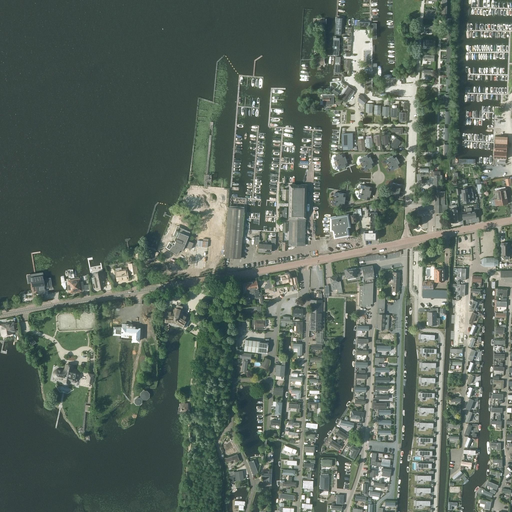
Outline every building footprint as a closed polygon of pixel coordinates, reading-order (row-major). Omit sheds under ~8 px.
[(347,101),(355,90),(348,85),(340,96),(347,101)] [(333,105),(334,105),(334,95),(323,96),(324,105),(333,105)] [(364,106),(368,101),(360,95),(357,99),(359,100),(358,101),(364,106)] [(352,132),(341,132),(341,146),(342,146),(343,146),(342,147),(342,149),(352,149),(352,147),(352,134),(352,132)] [(396,149),(402,141),(396,137),(391,145),(396,149)] [(507,151),(508,144),(495,143),(495,151),(507,151)] [(507,159),(507,151),(495,151),(494,158),(507,159)] [(343,155),(343,154),(334,157),(336,160),(337,160),(338,160),(339,164),(339,165),(337,165),(339,169),(347,166),(347,164),(348,164),(345,154),(343,155)] [(368,155),(368,154),(360,159),(362,162),(363,161),(364,161),(366,165),(365,165),(365,166),(364,166),(366,170),(374,165),(373,164),(375,163),(370,155),(368,155)] [(394,156),(394,155),(386,160),(388,163),(389,162),(392,167),(390,167),(392,170),(400,166),(399,165),(401,164),(396,155),(394,156)] [(446,172),(445,160),(442,160),(443,171),(440,171),(433,171),(433,170),(429,170),(429,173),(422,173),(422,176),(429,176),(429,177),(434,177),(434,190),(437,190),(438,190),(438,191),(440,191),(440,180),(442,180),(442,175),(440,175),(445,174),(445,172),(446,172)] [(398,196),(401,186),(399,185),(399,184),(390,182),(390,185),(391,186),(390,191),(388,191),(387,194),(396,197),(396,195),(398,196)] [(370,198),(372,188),(371,188),(371,187),(362,184),(361,188),(363,188),(363,189),(362,193),(361,193),(361,194),(360,193),(359,197),(368,199),(368,198),(370,198)] [(304,246),(306,185),(305,185),(295,185),(290,185),(290,198),(288,245),(304,246)] [(469,193),(469,189),(462,190),(463,202),(470,202),(470,198),(474,198),(473,192),(469,193)] [(496,206),(508,203),(506,189),(496,191),(498,198),(495,199),(496,206)] [(445,204),(445,191),(440,191),(438,191),(438,195),(436,195),(436,212),(442,212),(442,213),(447,213),(447,212),(447,204),(445,204)] [(345,205),(346,195),(344,194),(345,193),(336,192),(335,195),(336,196),(337,196),(336,201),(334,201),(334,204),(343,206),(343,204),(345,205)] [(228,207),(224,257),(240,258),(244,209),(245,199),(231,198),(230,207),(228,207)] [(352,223),(359,222),(357,208),(355,208),(355,211),(353,211),(354,214),(351,215),(352,223)] [(472,211),(471,208),(466,208),(466,212),(463,212),(464,219),(476,218),(476,211),(472,211)] [(368,212),(368,216),(371,216),(371,231),(365,231),(365,239),(377,239),(377,232),(378,232),(378,212),(368,212)] [(350,235),(349,228),(352,227),(349,213),(330,217),(330,221),(331,231),(333,231),(334,239),(350,235)] [(211,216),(201,215),(195,269),(206,270),(211,224),(210,224),(211,216)] [(169,242),(166,247),(169,248),(177,253),(180,248),(182,250),(184,246),(191,249),(194,243),(186,240),(190,231),(181,228),(179,231),(176,230),(173,235),(176,236),(177,236),(177,237),(176,237),(175,239),(176,240),(175,241),(174,243),(174,245),(172,244),(169,242)] [(264,252),(265,244),(259,243),(260,237),(256,237),(255,244),(259,244),(258,251),(264,252)] [(275,246),(276,239),(272,238),(271,245),(265,244),(264,252),(271,252),(271,246),(275,246)] [(511,252),(511,249),(510,249),(510,242),(502,243),(502,256),(510,255),(510,252),(511,252)] [(144,259),(154,258),(157,252),(144,247),(144,248),(143,251),(144,259)] [(485,267),(494,266),(498,264),(498,260),(494,258),(485,258),(481,260),(481,264),(485,267)] [(137,273),(135,263),(129,264),(130,270),(122,271),(122,270),(121,267),(115,268),(117,280),(128,278),(128,274),(130,273),(130,274),(137,273)] [(374,276),(372,265),(362,267),(356,268),(345,269),(346,278),(355,276),(356,279),(360,278),(359,276),(363,275),(363,278),(363,286),(359,285),(359,306),(370,306),(370,303),(372,303),(373,276),(374,276)] [(444,281),(444,269),(435,269),(435,281),(444,281)] [(511,270),(501,271),(501,279),(505,278),(505,282),(511,281),(511,270)] [(104,281),(108,281),(107,278),(103,279),(102,272),(98,273),(99,275),(98,275),(98,276),(94,277),(91,277),(93,284),(95,283),(96,288),(100,287),(100,286),(105,285),(104,281)] [(399,291),(400,272),(393,272),(392,291),(399,291)] [(31,277),(28,278),(29,282),(32,282),(33,286),(36,286),(37,293),(46,291),(45,288),(49,287),(49,286),(48,279),(44,280),(43,273),(37,274),(37,276),(31,277)] [(291,278),(290,274),(285,274),(286,276),(282,277),(283,283),(287,282),(287,281),(293,280),(294,283),(298,283),(297,277),(293,278),(291,278)] [(71,280),(68,281),(70,291),(81,290),(83,292),(84,290),(83,281),(80,282),(79,279),(77,279),(71,280)] [(259,294),(256,280),(245,283),(246,290),(250,289),(252,298),(259,297),(261,305),(264,304),(262,294),(259,294)] [(507,295),(508,287),(498,287),(498,290),(504,291),(503,295),(507,295)] [(311,300),(310,330),(320,330),(321,330),(324,330),(325,302),(322,302),(322,293),(318,293),(318,301),(311,300)] [(389,314),(385,314),(384,314),(385,296),(379,295),(378,295),(377,313),(376,328),(384,329),(388,329),(389,321),(389,314)] [(431,312),(429,312),(429,325),(431,325),(432,328),(437,328),(437,324),(436,311),(438,311),(438,308),(430,308),(431,312)] [(180,314),(182,311),(175,309),(175,312),(166,312),(165,321),(175,321),(183,326),(188,318),(180,314)] [(472,311),(469,321),(473,323),(477,313),(472,311)] [(201,326),(206,318),(201,315),(196,323),(201,326)] [(266,326),(266,318),(251,318),(251,324),(254,324),(254,328),(255,328),(255,329),(256,329),(263,329),(263,326),(266,326)] [(303,331),(303,320),(293,320),(293,325),(296,325),(296,331),(303,331)] [(18,328),(17,322),(7,324),(6,324),(0,322),(0,324),(1,325),(2,330),(1,330),(2,335),(12,334),(11,329),(15,329),(18,328)] [(135,329),(135,328),(134,327),(134,325),(120,324),(120,328),(117,328),(117,336),(132,337),(132,341),(139,342),(140,330),(135,329)] [(267,352),(269,340),(246,338),(244,349),(267,352)] [(302,354),(303,342),(293,342),(293,347),(298,347),(297,354),(302,354)] [(251,353),(241,352),(240,352),(238,352),(237,356),(240,356),(240,357),(244,357),(243,359),(241,370),(246,371),(248,360),(246,360),(247,358),(251,358),(251,353)] [(284,375),(285,359),(282,359),(282,364),(276,363),(275,374),(284,375)] [(79,372),(78,372),(78,371),(73,370),(74,368),(72,366),(69,365),(67,365),(65,366),(64,370),(63,371),(62,371),(62,372),(58,371),(57,371),(56,371),(55,371),(54,372),(53,373),(52,374),(52,375),(52,376),(52,377),(52,378),(53,378),(53,379),(54,380),(55,381),(56,381),(61,382),(61,383),(63,384),(64,385),(65,385),(66,385),(67,385),(68,385),(70,385),(70,384),(74,385),(75,385),(76,385),(76,384),(77,383),(77,382),(78,382),(78,380),(78,379),(79,379),(79,378),(79,377),(79,376),(79,374),(79,373),(79,372)] [(493,379),(493,384),(500,384),(499,388),(504,388),(504,380),(494,379),(493,379)] [(301,398),(301,390),(292,390),(291,389),(291,393),(296,393),(296,398),(301,398)] [(147,400),(150,397),(150,394),(148,391),(144,391),(141,393),(141,397),(143,400),(147,400)] [(180,411),(189,411),(189,403),(180,403),(180,411)] [(289,403),(288,408),(297,408),(296,412),(299,412),(300,404),(298,404),(289,403)] [(363,418),(364,412),(362,411),(351,410),(350,417),(361,419),(361,418),(363,418)] [(345,440),(348,436),(338,429),(335,433),(345,440)] [(338,450),(341,446),(331,439),(328,443),(338,450)] [(225,451),(234,447),(231,442),(223,446),(225,451)] [(354,459),(360,448),(352,444),(349,449),(353,451),(350,456),(354,459)] [(285,445),(283,449),(291,452),(291,453),(291,452),(295,454),(297,450),(285,445)] [(372,452),(370,464),(377,465),(380,466),(381,462),(378,462),(375,461),(376,453),(372,452)] [(253,460),(249,462),(253,475),(258,473),(253,460)] [(272,474),(272,469),(270,468),(269,469),(269,474),(264,473),(263,475),(263,477),(263,482),(268,482),(270,483),(272,483),(272,474)] [(237,481),(245,480),(243,470),(235,471),(236,474),(237,481)] [(328,475),(328,473),(321,473),(320,475),(319,490),(328,491),(329,475),(328,475)] [(303,480),(303,488),(313,488),(313,480),(303,480)] [(489,481),(487,485),(497,490),(499,485),(489,481)] [(294,503),(295,495),(283,493),(283,497),(291,498),(290,502),(294,503)] [(490,509),(492,501),(481,499),(481,503),(485,504),(485,508),(490,509)] [(235,500),(235,505),(239,505),(239,510),(243,510),(244,505),(245,505),(245,501),(235,500)]
